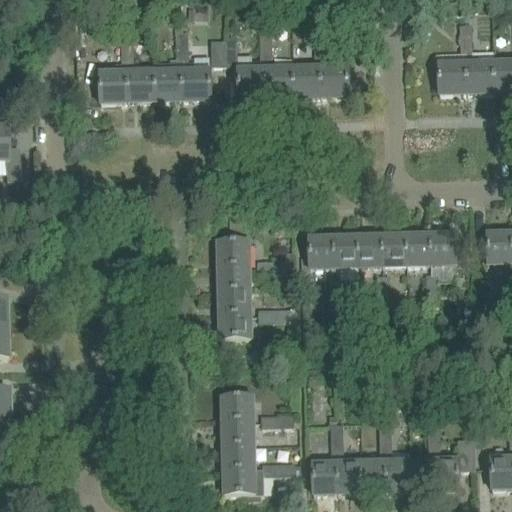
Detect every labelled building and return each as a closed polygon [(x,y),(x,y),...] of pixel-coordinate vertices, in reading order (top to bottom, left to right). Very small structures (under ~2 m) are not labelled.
[(439,21),(464,20),(464,8),(439,8),(439,21)] [(462,46),(473,46),(473,30),(461,30),(462,46)] [(263,34),(260,35),(260,51),(272,50),(272,34),(263,34)] [(326,34),(315,34),(315,49),(327,49),(326,34)] [(132,38),(122,38),(122,54),(134,53),(134,37),(132,38)] [(183,37),(176,38),(176,53),(189,53),(189,49),(189,38),(189,37),(183,37)] [(225,46),(212,47),(213,72),(225,72),(225,46)] [(237,46),(225,46),(225,72),(238,72),(238,62),(237,46)] [(473,46),(462,46),(462,61),(467,61),(474,61),(473,46)] [(327,49),(315,49),(315,65),(321,65),(328,65),(327,63),(327,49)] [(272,50),(260,51),(260,67),(266,67),(273,67),(272,50)] [(134,53),(122,54),(123,70),(129,70),(135,70),(134,53)] [(189,53),(176,53),(177,64),(177,69),(183,69),(190,68),(189,53)] [(474,61),(467,61),(467,71),(468,98),(495,98),(494,71),(480,71),(480,61),(474,61)] [(315,65),(294,65),(294,74),(295,103),(322,102),(321,74),(321,65),(315,65)] [(253,75),(239,76),(239,86),(239,106),(240,106),(240,104),(267,104),(267,75),(266,67),(260,67),(253,67),(253,75)] [(190,68),(183,69),(183,77),(184,106),(211,105),(211,107),(212,107),(211,76),(210,76),(195,77),(195,68),(190,68)] [(170,69),(156,69),(156,78),(157,106),(184,106),(183,77),(183,69),(177,69),(170,69)] [(102,79),(101,79),(102,110),(103,110),(103,108),(129,107),(129,78),(129,70),(123,70),(117,70),(117,78),(102,79)] [(440,72),(440,70),(439,70),(440,101),(441,101),(441,99),(468,98),(467,71),(440,72)] [(495,98),(511,97),(511,70),(494,71),(495,98)] [(348,73),(321,74),(322,102),(349,101),(349,103),(350,103),(349,73),(348,73)] [(294,74),(267,75),(267,104),(295,103),(294,74)] [(156,78),(129,78),(129,107),(157,106),(156,78)] [(6,135),(0,134),(0,179),(7,180),(7,186),(20,186),(19,153),(8,153),(7,133),(6,133),(6,135)] [(511,241),(489,242),(489,240),(488,240),(489,271),(511,270),(511,241)] [(432,272),(457,272),(456,241),(455,241),(455,243),(431,243),(432,272)] [(408,273),(432,272),(431,243),(407,244),(408,273)] [(311,246),(311,244),(310,244),(311,275),(336,275),(335,246),(311,246)] [(384,274),(408,273),(407,244),(383,245),(384,274)] [(336,275),(360,274),(359,245),(335,246),(336,275)] [(360,274),(384,274),(383,245),(359,245),(360,274)] [(251,273),(250,249),(250,248),(219,248),(219,250),(221,250),(222,273),(251,273)] [(273,278),(290,277),(289,265),(273,266),(273,278)] [(257,278),(273,278),(273,266),(256,267),(257,278)] [(222,297),(251,296),(251,273),(222,273),(222,297)] [(427,296),(439,296),(438,280),(427,280),(427,296)] [(379,297),(390,297),(390,281),(378,282),(379,297)] [(330,298),(342,298),(341,282),(330,282),(330,298)] [(223,321),(252,320),(251,296),(222,297),(223,321)] [(428,312),(439,312),(439,296),(427,296),(428,312)] [(379,313),(391,313),(390,297),(379,297),(379,313)] [(331,314),(342,314),(342,298),(330,298),(331,314)] [(259,326),(275,326),(275,314),(259,314),(259,326)] [(275,326),(291,326),(291,314),(275,314),(275,326)] [(221,345),(221,346),(252,346),(252,345),(252,320),(223,321),(223,345),(221,345)] [(6,363),(6,334),(0,334),(0,364),(8,364),(8,363),(6,363)] [(297,358),(271,358),(272,371),(297,371),(297,358)] [(511,387),(501,388),(501,400),(511,399),(511,387)] [(0,396),(0,425),(8,425),(7,397),(9,397),(9,396),(0,396)] [(255,428),(254,403),(223,404),(223,405),(225,405),(226,428),(255,428)] [(277,432),(294,432),(294,420),(277,421),(277,432)] [(380,445),(391,445),(391,420),(386,420),(386,428),(380,428),(380,445)] [(261,432),(277,432),(277,421),(261,421),(261,432)] [(9,454),(8,425),(0,425),(0,455),(11,455),(11,454),(9,454)] [(428,443),(440,443),(440,426),(428,427),(428,443)] [(226,453),(255,452),(255,428),(226,428),(226,453)] [(337,430),(331,430),(332,446),(343,445),(343,430),(337,430)] [(429,460),(441,459),(440,443),(428,443),(429,460)] [(332,461),(313,461),(314,481),(314,501),(316,501),(315,499),(339,498),(338,461),(344,460),(343,445),(332,446),(332,461)] [(380,462),(392,461),(391,445),(380,445),(380,462)] [(459,466),(435,467),(436,496),(460,495),(460,497),(461,497),(460,477),(476,476),(475,445),(458,446),(459,466)] [(227,477),(256,476),(255,452),(226,453),(227,477)] [(344,460),(338,461),(339,498),(363,498),(363,469),(363,460),(352,460),(344,460)] [(493,496),(494,496),(494,494),(511,493),(511,464),(491,465),(493,496)] [(388,497),(412,496),(411,467),(387,468),(388,497)] [(412,496),(436,496),(435,467),(411,467),(412,496)] [(295,468),(279,469),(280,480),(292,480),(296,480),(295,475),(295,472),(295,470),(295,468)] [(363,498),(388,497),(387,468),(363,469),(363,498)] [(279,469),(264,469),(264,476),(264,481),(280,480),(279,469)] [(226,500),(226,502),(241,501),(265,500),(264,481),(264,476),(256,476),(227,477),(227,500),(226,500)]
